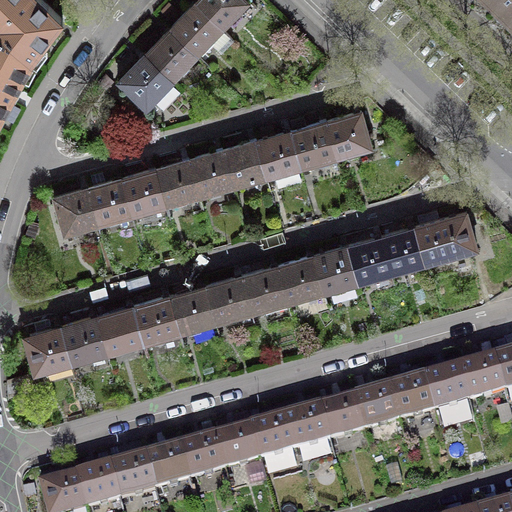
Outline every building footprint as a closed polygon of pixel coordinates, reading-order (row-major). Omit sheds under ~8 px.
[(0,0),(0,30),(32,61),(63,19),(43,0),(0,0)] [(223,27),(196,0),(193,3),(170,28),(197,54),(223,27)] [(196,0),(223,27),(248,1),(246,0),(196,0)] [(511,0),(495,0),(511,16),(511,0)] [(173,79),(197,54),(170,28),(167,30),(146,53),(173,79)] [(0,119),(14,93),(32,61),(0,30),(0,119)] [(173,79),(146,53),(143,55),(119,80),(147,107),(173,79)] [(327,120),(337,156),(371,147),(361,110),(355,112),(327,120)] [(321,121),(291,130),(301,166),(337,156),(327,120),(321,121)] [(257,139),(267,176),(301,166),(291,130),(284,131),(257,139)] [(223,149),(234,185),(267,176),(257,139),(251,141),(223,149)] [(190,158),(200,195),(234,185),(223,149),(217,150),(190,158)] [(183,160),(156,167),(166,204),(200,195),(190,158),(183,160)] [(132,214),(166,204),(156,167),(150,169),(122,177),(132,214)] [(99,223),(132,214),(122,177),(116,179),(88,186),(99,223)] [(64,233),(99,223),(88,186),(82,188),(54,196),(64,233)] [(459,213),(415,225),(425,262),(476,248),(466,211),(459,213)] [(381,235),(392,272),(425,262),(415,225),(408,227),(381,235)] [(375,237),(348,244),(358,281),(392,272),(381,235),(375,237)] [(341,246),(314,254),(324,291),(358,281),(348,244),(341,246)] [(278,264),(288,301),(324,291),(314,254),(307,256),(278,264)] [(271,266),(242,274),(252,311),(288,301),(278,264),(271,266)] [(206,284),(216,321),(252,311),(242,274),(235,276),(206,284)] [(199,286),(170,294),(180,331),(216,321),(206,284),(199,286)] [(163,296),(134,305),(144,342),(180,331),(170,294),(163,296)] [(97,315),(108,352),(144,342),(134,305),(127,306),(97,315)] [(91,317),(61,325),(72,362),(108,352),(97,315),(91,317)] [(35,372),(72,362),(61,325),(55,327),(25,335),(35,372)] [(511,351),(495,356),(505,390),(511,387),(511,351)] [(480,360),(460,366),(470,399),(505,390),(495,356),(480,360)] [(445,370),(425,376),(435,409),(470,399),(460,366),(445,370)] [(410,380),(390,386),(400,419),(435,409),(425,376),(410,380)] [(374,390),(355,395),(365,429),(400,419),(390,386),(374,390)] [(340,400),(321,405),(330,439),(365,429),(355,395),(340,400)] [(269,420),(251,425),(260,458),(330,439),(321,405),(305,410),(269,420)] [(235,429),(216,435),(225,468),(260,458),(251,425),(235,429)] [(199,439),(181,445),(190,478),(225,468),(216,435),(199,439)] [(165,449),(146,454),(156,488),(190,478),(181,445),(165,449)] [(130,459),(111,464),(121,498),(156,488),(146,454),(130,459)] [(95,469),(76,474),(86,508),(121,498),(111,464),(95,469)] [(59,479),(41,484),(48,511),(70,511),(86,508),(76,474),(59,479)] [(494,505),(477,510),(477,511),(511,511),(511,506),(510,500),(494,505)]
